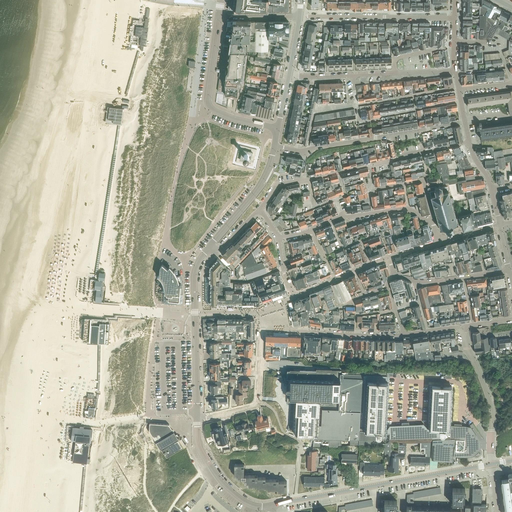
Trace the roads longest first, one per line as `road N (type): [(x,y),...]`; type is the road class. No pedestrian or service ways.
road 1 (secondary): [(273,504),(491,464)]
road 2 (residential): [(464,121),(307,150),(274,145)]
road 3 (secondary): [(197,420),(194,273),(210,246)]
road 4 (secondary): [(277,128),(209,107),(218,16)]
road 5 (residential): [(455,18),(299,16)]
road 6 (residential): [(491,464),(493,405),(466,325)]
road 7 (residential): [(197,420),(257,405),(258,333)]
road 8 (secondary): [(273,504),(246,502),(218,477),(200,447),(197,420)]
road 9 (secondary): [(210,246),(261,183),(274,145)]
